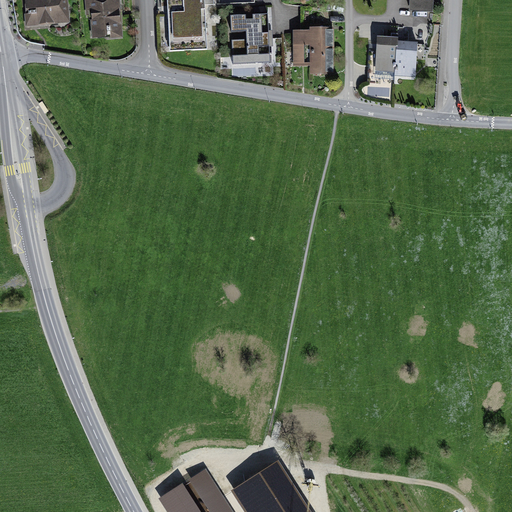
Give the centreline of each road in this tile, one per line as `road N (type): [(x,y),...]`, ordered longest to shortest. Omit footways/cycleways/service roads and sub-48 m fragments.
road 1 (secondary): [(134,511),(46,307),(1,55)]
road 2 (residential): [(340,107),(149,74)]
road 3 (residential): [(149,74),(1,55)]
